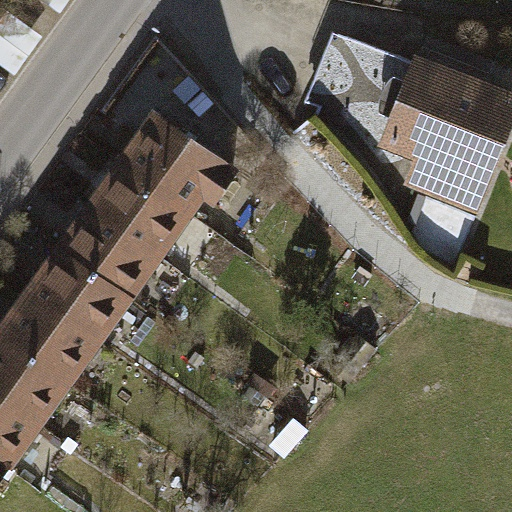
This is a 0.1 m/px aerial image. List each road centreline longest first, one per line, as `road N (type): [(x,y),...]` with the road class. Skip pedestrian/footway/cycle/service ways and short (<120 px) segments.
road 1 (track): [(177,0),(199,20),(235,94),(276,149),(372,246),(442,297),(511,323)]
road 2 (residential): [(0,160),(116,0)]
